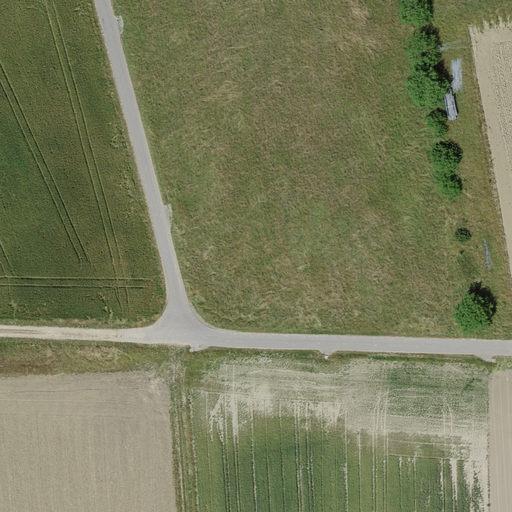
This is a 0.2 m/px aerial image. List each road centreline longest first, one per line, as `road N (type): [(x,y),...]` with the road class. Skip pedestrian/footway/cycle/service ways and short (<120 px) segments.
road 1 (track): [(101,0),(185,340),(511,349)]
road 2 (track): [(185,511),(177,360),(185,340),(0,332)]
